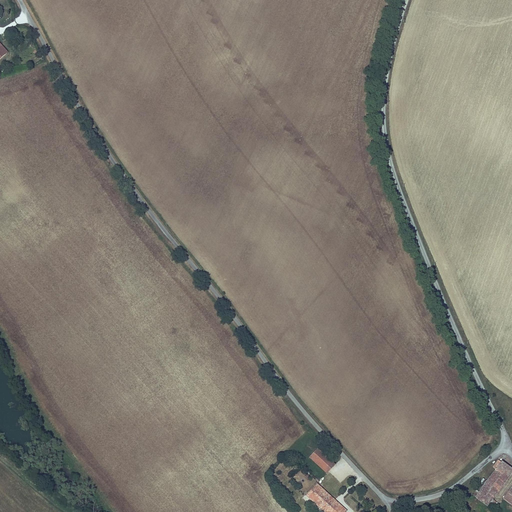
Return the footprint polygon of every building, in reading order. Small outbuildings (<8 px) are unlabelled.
[(0,44),(0,59),(8,52),(1,44),(0,44)] [(326,473),(334,464),(317,449),(309,458),(326,473)] [(507,478),(511,470),(511,467),(500,459),(500,460),(497,459),(492,467),(494,468),(507,478)] [(472,495),(487,505),(490,502),(507,478),(494,468),(478,491),(476,490),(472,495)] [(511,482),(501,497),(511,505),(511,482)] [(312,501),(322,489),(317,483),(306,495),(312,501)] [(324,511),(345,511),(346,511),(322,489),(312,501),(324,511)]
